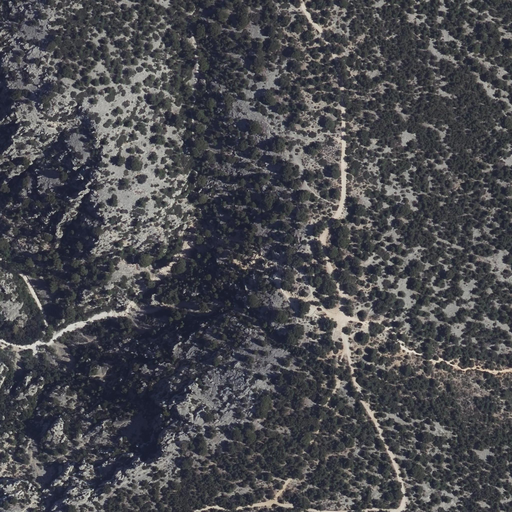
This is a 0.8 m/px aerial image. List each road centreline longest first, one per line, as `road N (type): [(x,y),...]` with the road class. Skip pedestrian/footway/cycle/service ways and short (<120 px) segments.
road 1 (track): [(300,0),(341,81),(343,195),(322,246),(342,318)]
road 2 (track): [(346,343),(358,393),(399,474),(401,511)]
